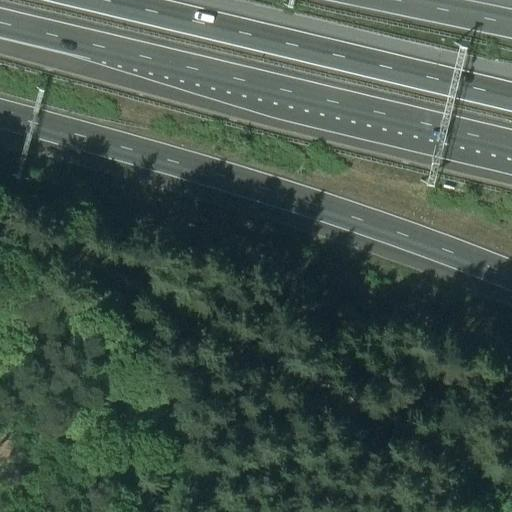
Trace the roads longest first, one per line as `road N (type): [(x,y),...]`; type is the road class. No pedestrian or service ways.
road 1 (track): [(511,476),(0,227)]
road 2 (motorway): [(0,113),(253,185),(511,276)]
road 3 (motorway): [(0,23),(511,144)]
road 4 (motorway): [(511,98),(103,0)]
road 5 (motorway): [(511,24),(394,0)]
